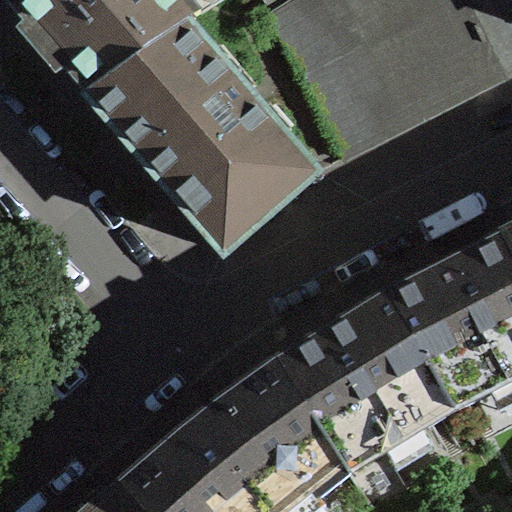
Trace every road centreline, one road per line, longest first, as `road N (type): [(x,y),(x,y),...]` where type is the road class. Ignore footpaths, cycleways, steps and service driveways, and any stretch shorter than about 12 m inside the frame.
road 1 (residential): [(511,169),(185,344)]
road 2 (residential): [(0,127),(185,344)]
road 3 (residential): [(185,344),(0,508)]
